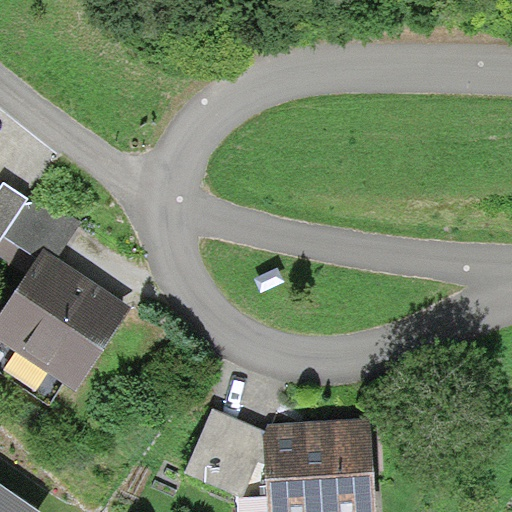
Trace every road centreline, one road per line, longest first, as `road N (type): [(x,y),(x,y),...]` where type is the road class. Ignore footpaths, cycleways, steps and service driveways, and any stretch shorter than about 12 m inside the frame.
road 1 (residential): [(511,301),(369,350),(303,357),(251,346),(209,326),(187,299),(169,258),(165,205)]
road 2 (unclassified): [(165,205),(210,106),(260,79),(331,67),(511,69)]
road 3 (residential): [(511,268),(285,240),(165,205)]
road 4 (residential): [(165,205),(60,145),(0,92)]
